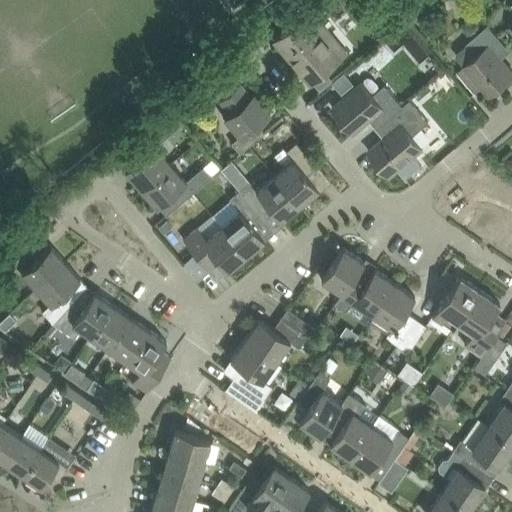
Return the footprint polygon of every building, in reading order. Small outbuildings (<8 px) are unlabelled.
[(311,83),(327,70),(341,57),(306,15),(291,27),(276,39),(311,83)] [(374,40),(384,33),(370,17),(361,24),(374,40)] [(463,65),(482,86),(490,95),(511,75),(511,70),(497,53),(506,45),(493,30),(487,24),(466,42),(456,51),(456,56),(463,65)] [(446,70),(439,76),(445,82),(452,77),(446,70)] [(344,71),(331,81),(341,93),(354,83),(344,71)] [(241,151),(245,147),(264,131),(256,122),(270,110),(253,91),(250,94),(240,81),(218,100),(228,112),(223,117),(239,136),(233,141),(241,151)] [(373,115),(381,124),(403,105),(385,84),(373,94),(362,81),(347,94),(332,107),(353,132),(373,115)] [(189,97),(180,104),(185,110),(194,103),(189,97)] [(410,99),(403,105),(381,124),(388,133),(368,150),(389,175),(422,147),(412,134),(428,121),(423,115),(410,99)] [(172,111),(166,117),(175,127),(181,122),(172,111)] [(124,168),(140,187),(169,163),(154,145),(164,137),(155,127),(145,134),(130,147),(138,157),(124,168)] [(284,165),(274,173),(299,203),(318,187),(306,174),(316,165),(296,141),(285,150),(282,146),(273,154),(284,165)] [(420,164),(413,155),(398,168),(405,177),(420,164)] [(213,158),(203,166),(184,181),(169,163),(140,187),(156,206),(170,194),(178,204),(193,191),(202,183),(212,176),(221,168),(213,158)] [(232,160),(221,168),(226,173),(236,165),(232,160)] [(239,189),(259,213),(269,205),(280,219),(299,203),(274,173),(256,189),(249,181),(239,189)] [(220,225),(245,254),(264,238),(250,221),(259,213),(239,189),(229,197),(239,209),(220,225)] [(212,214),(197,226),(182,239),(209,270),(220,261),(226,269),(245,254),(220,225),(212,214)] [(167,219),(158,226),(163,232),(172,225),(167,219)] [(36,287),(65,261),(50,244),(36,256),(28,247),(4,268),(14,278),(20,285),(28,278),(36,287)] [(340,292),(341,292),(356,271),(363,260),(342,246),(320,278),(337,289),(340,292)] [(53,322),(74,298),(86,285),(65,261),(36,287),(50,302),(42,309),(53,322)] [(341,292),(340,292),(333,302),(345,310),(352,301),(370,313),(368,317),(369,317),(394,281),(374,267),(366,279),(356,271),(341,292)] [(452,329),(458,320),(479,289),(459,275),(431,314),(441,321),(452,329)] [(396,344),(415,317),(404,310),(414,295),(394,281),(369,317),(388,331),(385,336),(396,344)] [(481,353),(495,333),(498,329),(505,319),(493,311),(499,303),(479,289),(458,320),(471,329),(463,341),(481,353)] [(74,298),(53,322),(73,336),(79,328),(90,335),(112,303),(94,290),(84,305),(74,298)] [(112,303),(90,335),(108,347),(130,315),(112,303)] [(280,317),(306,336),(313,326),(287,307),(280,317)] [(10,312),(0,320),(0,322),(6,328),(16,318),(10,312)] [(125,359),(148,327),(130,315),(108,347),(125,359)] [(298,347),(306,336),(280,317),(272,327),(258,317),(244,337),(276,360),(289,341),(298,347)] [(407,351),(421,331),(426,324),(415,317),(396,344),(407,351)] [(166,340),(148,327),(125,359),(139,369),(132,380),(136,382),(146,389),(146,390),(170,356),(160,349),(166,340)] [(255,409),(255,408),(263,397),(271,385),(272,385),(263,379),(276,360),(244,337),(230,358),(241,365),(225,388),(255,409)] [(52,363),(64,372),(71,362),(71,361),(71,360),(60,353),(52,363)] [(481,354),(473,365),(481,371),(483,373),(491,361),(481,354)] [(328,356),(322,366),(331,371),(337,362),(328,356)] [(37,373),(42,366),(31,358),(26,365),(37,373)] [(85,371),(72,361),(71,362),(64,372),(78,381),(85,371)] [(374,361),(367,372),(379,380),(386,369),(374,361)] [(413,364),(404,377),(419,387),(428,374),(413,364)] [(47,380),(52,372),(42,366),(37,373),(47,380)] [(511,379),(499,371),(492,380),(498,384),(506,389),(511,392),(511,379)] [(342,403),(340,402),(322,389),(328,380),(317,373),(308,385),(299,399),(309,406),(298,420),(319,435),(325,426),(342,403)] [(100,396),(101,395),(106,388),(106,387),(107,386),(93,377),(86,387),(100,396)] [(299,378),(289,392),(299,399),(308,385),(299,378)] [(404,379),(399,387),(407,392),(412,384),(404,379)] [(74,398),(79,391),(67,383),(62,390),(74,398)] [(445,385),(435,399),(451,409),(460,396),(445,385)] [(101,395),(100,396),(108,402),(115,393),(106,387),(106,388),(101,395)] [(503,402),(487,424),(511,441),(511,392),(506,389),(500,398),(499,399),(503,402)] [(106,410),(96,403),(88,398),(79,391),(74,398),(83,405),(91,410),(97,415),(101,418),(106,410)] [(342,403),(325,426),(335,433),(329,442),(350,456),(372,423),(358,413),(365,403),(348,391),(340,402),(342,403)] [(126,408),(138,416),(147,401),(136,393),(126,408)] [(47,397),(39,407),(46,411),(53,401),(47,397)] [(379,414),(372,423),(350,456),(370,470),(380,456),(390,463),(394,457),(409,436),(398,428),(398,427),(379,414)] [(511,445),(511,441),(487,424),(477,417),(461,439),(460,438),(452,449),(476,465),(482,456),(499,467),(506,457),(504,456),(511,445)] [(22,434),(3,422),(0,426),(0,457),(4,460),(22,434)] [(22,434),(4,460),(23,473),(40,447),(48,435),(29,423),(22,434)] [(409,449),(423,428),(417,424),(410,433),(409,436),(394,457),(404,464),(404,463),(412,451),(409,449)] [(169,448),(204,459),(204,458),(210,439),(175,428),(169,448)] [(40,447),(23,473),(41,485),(58,460),(58,459),(40,447)] [(163,468),(198,479),(204,459),(169,448),(163,468)] [(479,496),(486,486),(493,477),(476,465),(452,449),(447,457),(442,458),(437,465),(438,469),(450,477),(442,490),(468,509),(478,495),(479,496)] [(391,490),(402,474),(408,466),(404,464),(394,457),(390,463),(378,481),(391,490)] [(246,468),(246,467),(234,459),(229,467),(241,475),(246,468)] [(265,511),(290,476),(273,464),(262,481),(252,495),(242,488),(230,506),(230,511),(242,511),(247,505),(257,511),(265,511)] [(163,468),(157,488),(192,498),(198,479),(163,468)] [(292,511),(297,505),(308,489),(290,476),(265,511),(292,511)] [(216,484),(229,493),(234,486),(222,477),(216,484)] [(212,491),(224,500),(229,493),(216,484),(212,491)] [(157,488),(151,507),(166,511),(187,511),(192,498),(157,488)] [(426,511),(465,511),(468,509),(442,490),(426,511)] [(342,511),(325,500),(316,511),(342,511)]
